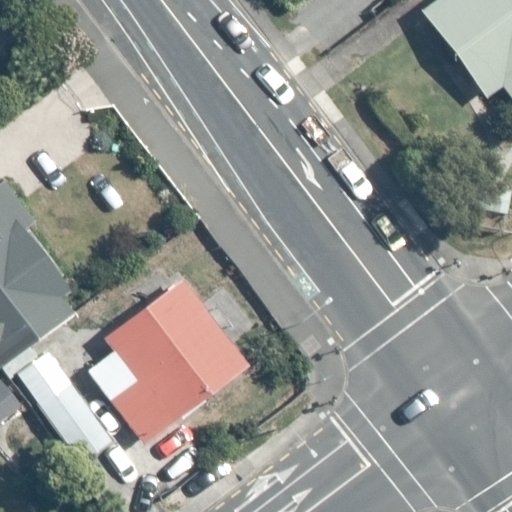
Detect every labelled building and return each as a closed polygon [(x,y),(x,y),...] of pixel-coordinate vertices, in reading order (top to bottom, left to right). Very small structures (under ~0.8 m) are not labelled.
[(282,0),(290,10),(302,0),(282,0)] [(511,0),(431,0),(413,13),(477,99),(492,88),(511,115),(511,0)] [(67,295),(26,235),(35,229),(0,178),(0,359),(63,316),(55,303),(67,295)] [(220,287),(200,302),(177,273),(97,337),(109,353),(81,375),(137,445),(239,365),(229,351),(255,331),(220,287)] [(111,444),(61,380),(25,408),(75,472),(111,444)] [(0,423),(20,409),(0,381),(0,423)]
